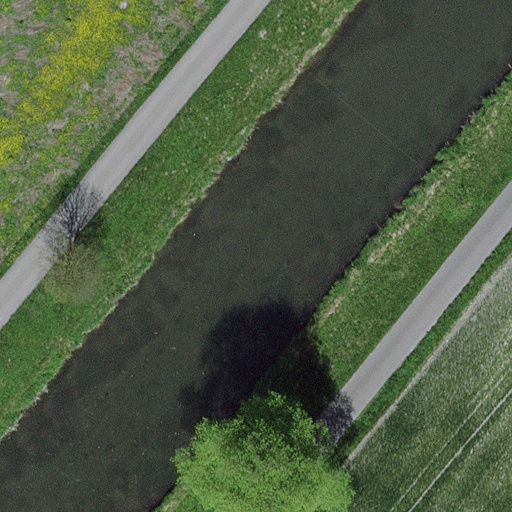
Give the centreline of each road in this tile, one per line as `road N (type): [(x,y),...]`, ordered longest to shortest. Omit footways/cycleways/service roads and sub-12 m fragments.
road 1 (track): [(253,0),(0,311)]
road 2 (unclassified): [(511,219),(274,511)]
